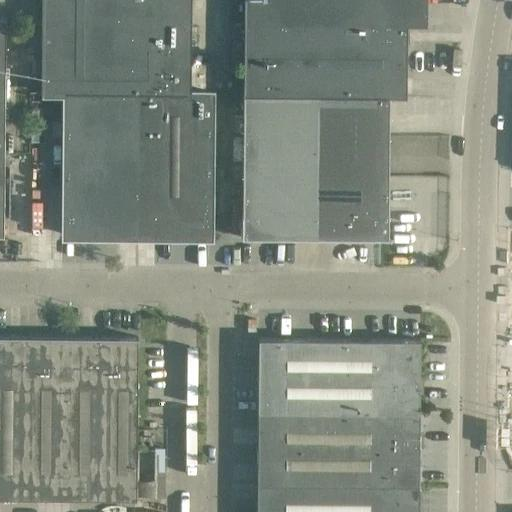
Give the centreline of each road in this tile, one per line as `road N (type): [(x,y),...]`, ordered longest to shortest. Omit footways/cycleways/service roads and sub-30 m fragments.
road 1 (unclassified): [(478,291),(481,130),(498,0)]
road 2 (unclassified): [(224,291),(478,291)]
road 3 (unclassified): [(221,511),(224,291)]
road 4 (unclassified): [(184,291),(182,511)]
road 5 (unclassified): [(476,511),(478,291)]
road 6 (unclassified): [(0,288),(184,291)]
